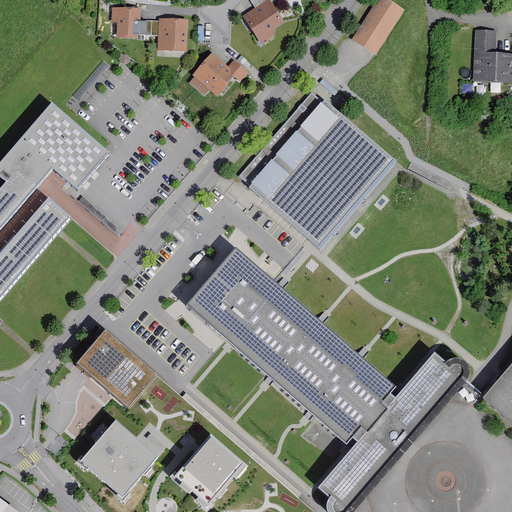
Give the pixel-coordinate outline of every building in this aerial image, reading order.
[(375,56),(404,12),(385,0),(379,0),(352,41),(375,56)] [(260,48),(273,39),(275,31),(283,25),(268,3),(242,20),(260,48)] [(139,26),(140,12),(111,11),(111,26),(116,26),(116,43),(139,43),(139,40),(145,40),(146,26),(139,26)] [(186,55),(187,24),(158,23),(158,24),(148,24),(147,36),(158,36),(157,54),(186,55)] [(511,57),(494,56),(496,34),(476,33),(473,84),(511,86),(511,57)] [(228,71),(211,56),(192,79),(218,101),(234,81),(239,86),(248,76),(234,64),(228,71)] [(470,97),(471,88),(462,87),(461,96),(470,97)] [(395,160),(315,91),(238,178),(318,248),(395,160)] [(81,187),(111,153),(53,103),(0,163),(0,172),(8,180),(1,189),(0,188),(0,303),(72,219),(48,198),(0,253),(0,230),(56,165),(81,187)] [(446,364),(434,354),(400,395),(397,393),(394,391),(396,388),(364,361),(362,363),(358,360),(353,356),(356,354),(324,327),(322,329),(317,326),(313,322),(316,318),(284,291),(281,294),(276,290),(271,286),(274,282),(237,248),(186,306),(225,340),(228,337),(232,341),(238,345),(234,349),(266,376),(269,373),(272,376),(277,380),(274,383),(306,411),(309,408),(312,411),(316,415),(313,418),(345,446),(351,439),(353,441),(356,444),(317,488),(329,499),(326,503),(326,507),(326,510),(326,511),(352,511),(466,385),(470,377),(470,374),(469,371),(469,369),(467,366),(462,362),(460,360),(455,360),(451,360),(448,362),(446,364)] [(106,331),(77,365),(126,408),(156,375),(106,331)] [(511,367),(484,401),(511,424),(511,367)] [(122,498),(158,458),(137,439),(119,422),(82,461),(122,498)] [(245,464),(211,435),(176,477),(210,505),(245,464)] [(0,511),(16,511),(0,500),(0,511)]
